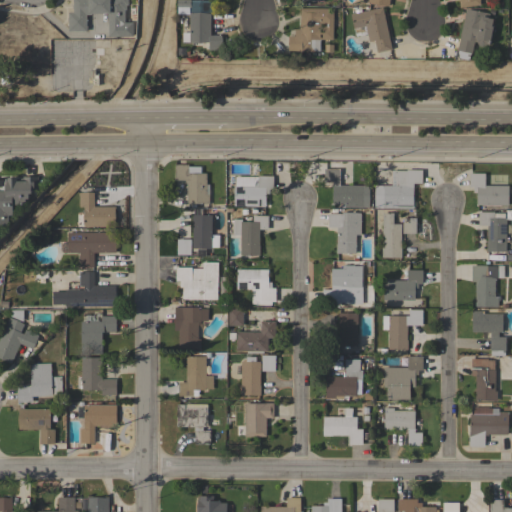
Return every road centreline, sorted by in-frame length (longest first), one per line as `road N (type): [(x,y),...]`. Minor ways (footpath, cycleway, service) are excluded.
road 1 (residential): [(0,466),(511,470)]
road 2 (primary): [(511,124),(144,123)]
road 3 (primary): [(145,148),(511,150)]
road 4 (residential): [(147,511),(145,148)]
road 5 (residential): [(444,470),(449,202)]
road 6 (residential): [(305,468),(303,204)]
road 7 (primary): [(0,152),(145,148)]
road 8 (primary): [(144,123),(0,125)]
